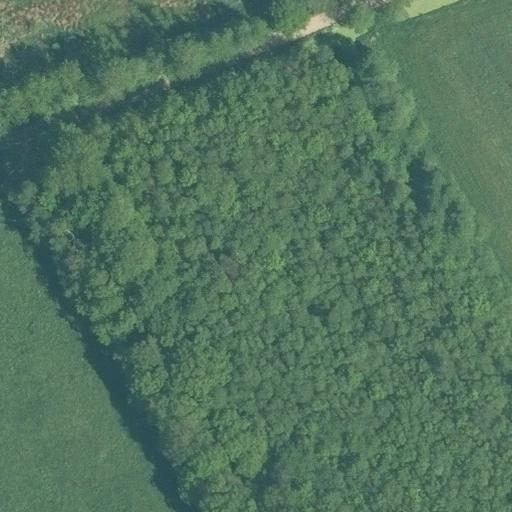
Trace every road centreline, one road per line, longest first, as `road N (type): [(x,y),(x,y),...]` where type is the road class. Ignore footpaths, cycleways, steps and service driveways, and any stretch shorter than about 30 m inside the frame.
road 1 (track): [(241,511),(15,139)]
road 2 (track): [(0,144),(383,0)]
